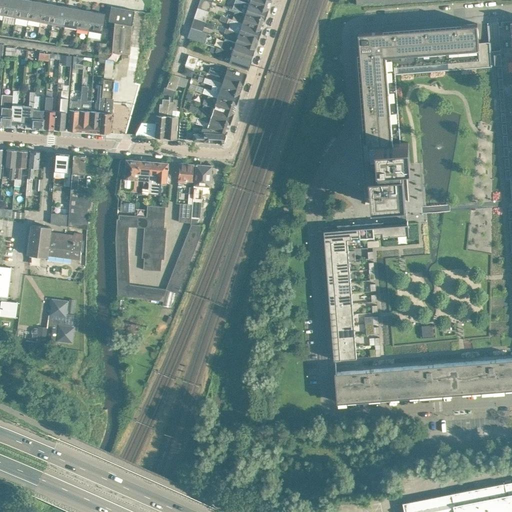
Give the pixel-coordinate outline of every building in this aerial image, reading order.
[(16,17),(18,0),(6,0),(3,15),(16,17)] [(28,19),(31,0),(18,0),(16,17),(28,19)] [(40,21),(43,2),(31,0),(28,19),(40,21)] [(208,11),(212,2),(206,0),(199,0),(197,8),(208,11)] [(268,10),(249,3),(239,0),(231,0),(230,2),(248,8),(246,14),(265,20),(269,10),(268,10)] [(268,10),(271,0),(249,0),(249,3),(268,10)] [(52,24),(56,4),(43,2),(40,21),(52,24)] [(64,26),(68,6),(56,4),(52,24),(64,26)] [(77,28),(80,9),(68,6),(64,26),(77,28)] [(132,25),(134,11),(111,6),(108,21),(114,22),(111,52),(121,53),(121,56),(127,56),(128,54),(129,54),(132,25)] [(205,21),(208,11),(197,8),(194,17),(205,21)] [(262,30),(265,20),(246,14),(229,8),(229,11),(235,13),(233,20),(262,30)] [(89,30),(92,11),(80,9),(77,28),(89,30)] [(105,13),(92,11),(89,30),(101,32),(105,13)] [(262,30),(233,20),(221,16),(220,20),(231,24),(229,30),(239,33),(258,39),(259,39),(262,30)] [(194,17),(191,27),(202,31),(205,21),(194,17)] [(490,67),(489,42),(479,43),(477,24),(461,25),(461,22),(392,28),(395,75),(490,67)] [(255,49),(258,39),(239,33),(229,30),(212,24),(211,28),(224,32),(224,33),(237,37),(235,43),(255,49)] [(201,42),(204,32),(202,31),(191,27),(187,37),(201,42)] [(401,143),(395,75),(392,28),(383,28),(383,31),(359,33),(358,33),(360,53),(357,53),(365,157),(368,157),(369,173),(371,204),(405,202),(403,171),(402,171),(401,165),(410,164),(408,142),(401,143)] [(252,60),(255,49),(235,43),(225,39),(221,49),(252,60)] [(105,57),(106,43),(99,43),(99,52),(85,50),(84,54),(99,56),(105,57)] [(252,60),(221,49),(205,44),(204,48),(231,57),(230,60),(219,57),(219,59),(248,69),(252,60)] [(195,69),(198,58),(189,55),(185,65),(195,69)] [(60,65),(70,66),(71,57),(61,56),(60,65)] [(83,65),(84,57),(74,56),(73,61),(76,61),(76,64),(83,65)] [(105,60),(104,79),(111,79),(113,61),(105,60)] [(243,85),(247,74),(227,67),(225,72),(210,67),(208,72),(223,78),(243,84),(243,85)] [(194,72),(184,69),(182,74),(192,78),(194,72)] [(176,90),(178,85),(181,76),(173,73),(168,87),(176,90)] [(187,78),(181,76),(178,85),(184,87),(187,78)] [(240,94),(243,84),(223,78),(222,83),(212,80),(204,78),(203,82),(213,85),(240,94)] [(111,79),(104,79),(103,79),(103,85),(99,132),(110,133),(111,120),(112,120),(112,115),(111,115),(114,80),(111,79)] [(22,126),(22,106),(17,105),(18,91),(18,83),(14,82),(13,95),(11,125),(22,126)] [(99,132),(103,85),(98,84),(97,101),(96,101),(96,102),(95,102),(95,103),(95,104),(95,105),(95,106),(95,107),(95,108),(96,108),(96,111),(90,111),(89,131),(99,132)] [(240,94),(213,85),(211,90),(204,88),(204,87),(197,84),(196,85),(195,90),(217,97),(237,104),(240,94)] [(81,101),(78,130),(89,131),(90,111),(91,100),(87,100),(88,86),(82,86),(82,88),(81,101)] [(174,96),(176,90),(168,87),(166,86),(164,93),(174,96)] [(60,111),(56,110),(56,111),(54,129),(66,130),(69,91),(62,90),(60,111)] [(34,96),(35,92),(30,92),(29,106),(22,106),(22,126),(32,127),(34,96)] [(11,125),(13,95),(2,95),(0,114),(0,124),(11,125)] [(32,127),(44,128),(45,110),(40,110),(41,96),(34,96),(32,127)] [(54,129),(56,111),(52,110),(53,97),(46,96),(45,110),(44,128),(54,129)] [(233,114),(237,104),(217,97),(215,103),(197,97),(195,101),(203,104),(233,114)] [(169,102),(170,102),(170,99),(163,99),(163,104),(161,103),(160,115),(157,114),(155,137),(165,137),(169,102)] [(78,131),(78,130),(81,101),(70,100),(68,130),(78,131)] [(176,138),(178,116),(176,116),(178,100),(174,100),(174,102),(170,102),(169,102),(165,137),(176,138)] [(234,114),(233,114),(203,104),(202,109),(190,105),(188,110),(210,117),(230,124),(234,114)] [(227,134),(230,124),(210,117),(208,122),(198,119),(199,118),(192,115),(190,121),(195,123),(227,134)] [(185,119),(181,118),(179,138),(188,139),(190,121),(185,119)] [(153,123),(142,122),(141,122),(136,133),(136,135),(152,136),(153,123)] [(224,142),(227,134),(195,123),(194,131),(193,140),(220,142),(222,142),(224,141),(224,142)] [(14,179),(17,150),(7,149),(5,166),(8,166),(7,178),(14,179)] [(27,167),(28,151),(17,150),(14,179),(14,186),(20,186),(22,167),(27,167)] [(38,168),(40,152),(30,151),(26,195),(31,196),(33,168),(38,168)] [(68,168),(69,154),(56,153),(54,175),(64,176),(63,186),(69,186),(70,168),(68,168)] [(84,178),(86,155),(74,154),(72,169),(70,192),(77,193),(78,177),(84,178)] [(138,180),(139,159),(126,158),(124,179),(131,179),(130,191),(137,192),(138,180)] [(152,174),(153,161),(139,159),(138,180),(143,180),(142,193),(148,194),(150,174),(152,174)] [(168,174),(169,162),(153,161),(152,174),(150,174),(148,194),(160,195),(161,184),(159,184),(160,181),(167,182),(167,180),(169,181),(170,179),(171,175),(170,174),(168,174)] [(193,180),(194,164),(180,163),(178,180),(187,181),(187,180),(193,180)] [(211,176),(212,165),(196,164),(194,187),(193,195),(191,218),(200,218),(202,185),(210,185),(210,181),(212,181),(212,176),(211,176)] [(92,194),(77,193),(70,192),(68,214),(68,226),(87,229),(92,194)] [(0,215),(11,217),(12,211),(12,210),(0,208),(0,215)] [(164,220),(165,213),(147,211),(147,216),(146,218),(164,220)] [(68,226),(68,214),(51,213),(50,224),(68,226)] [(135,227),(135,216),(117,214),(116,225),(128,226),(135,227)] [(146,228),(146,218),(147,216),(135,216),(135,227),(144,227),(146,228)] [(163,229),(164,220),(146,218),(146,228),(155,228),(163,229)] [(382,223),(366,224),(367,237),(374,236),(374,233),(382,232),(383,236),(409,234),(408,223),(382,226),(382,223)] [(367,237),(366,224),(350,226),(350,228),(324,230),(325,240),(347,239),(351,238),(351,234),(359,234),(360,238),(367,237)] [(51,227),(31,225),(28,254),(47,256),(71,259),(71,258),(79,259),(79,264),(85,265),(86,253),(80,253),(82,234),(73,233),(73,235),(50,232),(51,227)] [(200,234),(203,226),(190,225),(188,230),(200,234)] [(198,240),(200,234),(188,230),(186,235),(198,240)] [(196,245),(198,240),(186,235),(184,240),(196,245)] [(348,249),(347,239),(325,240),(325,251),(348,249)] [(194,250),(196,245),(184,240),(182,246),(194,250)] [(192,256),(194,250),(182,246),(180,251),(192,256)] [(349,260),(348,249),(325,251),(326,262),(349,260)] [(190,261),(192,256),(180,251),(178,256),(190,261)] [(187,266),(190,261),(178,256),(176,262),(187,266)] [(350,271),(349,260),(326,262),(327,273),(350,271)] [(185,272),(187,266),(176,262),(174,267),(185,272)] [(9,301),(13,268),(0,265),(0,314),(18,317),(19,302),(9,301)] [(183,277),(185,272),(174,267),(172,272),(183,277)] [(351,282),(350,271),(327,273),(328,283),(351,282)] [(181,282),(183,277),(172,272),(169,278),(181,282)] [(179,288),(181,282),(169,278),(167,283),(179,288)] [(352,292),(351,282),(328,283),(329,294),(352,292)] [(177,294),(179,288),(167,283),(165,289),(177,294)] [(134,297),(136,285),(129,284),(117,284),(118,295),(134,297)] [(163,301),(165,289),(158,288),(157,300),(163,301)] [(352,303),(352,292),(329,294),(330,305),(352,303)] [(52,298),(50,315),(52,315),(51,327),(58,328),(56,341),(73,343),(75,326),(72,326),(75,301),(52,298)] [(353,314),(352,303),(330,305),(330,316),(353,314)] [(354,325),(353,314),(330,316),(331,326),(354,325)] [(355,335),(354,325),(331,326),(332,337),(355,335)] [(433,325),(422,326),(423,336),(434,336),(433,325)] [(356,346),(355,335),(332,337),(333,348),(356,346)] [(357,358),(356,346),(333,348),(334,360),(357,358)] [(511,357),(460,362),(462,392),(511,388),(511,357)] [(462,392),(460,362),(397,367),(400,397),(462,392)] [(400,397),(397,367),(335,372),(337,402),(400,397)] [(307,388),(315,388),(315,373),(307,373),(307,388)] [(511,511),(511,481),(505,483),(504,482),(402,503),(404,511),(511,511)]
